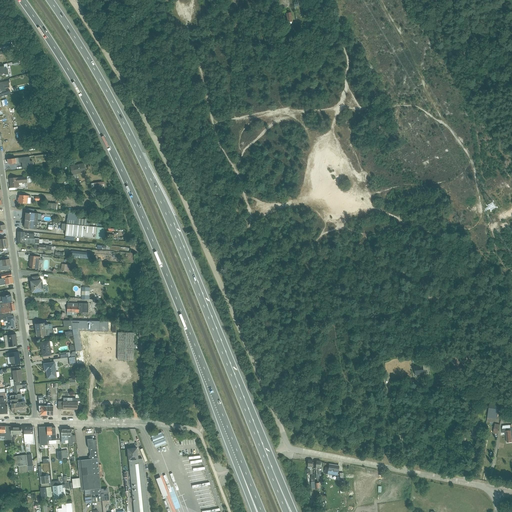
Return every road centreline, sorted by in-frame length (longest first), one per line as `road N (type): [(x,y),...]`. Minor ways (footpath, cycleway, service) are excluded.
road 1 (unclassified): [(76,3),(163,153),(288,447),(497,492)]
road 2 (motorway): [(262,454),(148,174),(49,0)]
road 3 (motorway): [(21,0),(106,139),(237,451)]
road 4 (residential): [(0,158),(36,421)]
road 5 (residential): [(196,431),(36,421)]
